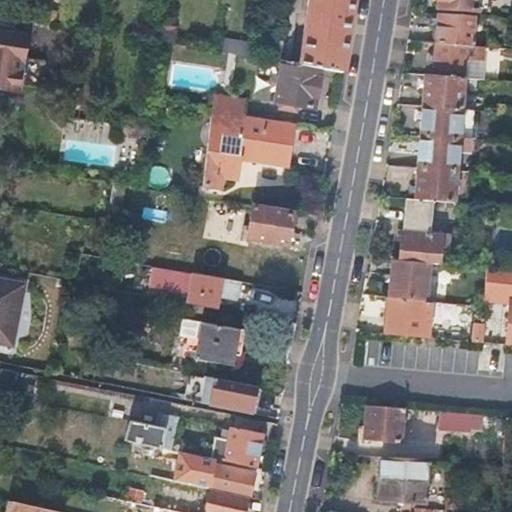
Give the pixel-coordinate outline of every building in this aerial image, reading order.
[(351,30),(354,0),(293,0),(293,8),(292,17),(301,17),(303,0),(309,0),(300,66),(322,70),(344,74),(349,40),(350,32),(351,30)] [(476,0),(434,0),(433,9),(476,11),(476,0)] [(277,57),(255,53),(255,59),(280,63),(287,64),(292,17),(293,8),(283,6),(277,57)] [(433,13),(431,45),(471,48),(473,16),(433,13)] [(19,17),(0,14),(0,89),(18,92),(26,40),(15,39),(19,17)] [(240,47),(220,44),(219,52),(219,53),(238,56),(240,47)] [(429,76),(462,79),(464,60),(481,62),(482,49),(471,48),(431,45),(429,76)] [(238,56),(219,53),(218,61),(250,65),(253,59),(238,56)] [(480,80),(481,62),(464,60),(462,79),(480,80)] [(315,110),(322,70),(300,66),(287,64),(280,63),(274,103),(315,110)] [(423,76),(421,108),(460,111),(462,79),(429,76),(423,76)] [(75,88),(71,119),(80,120),(84,89),(75,88)] [(214,97),(212,114),(228,117),(242,119),(244,102),(214,97)] [(421,108),(418,138),(458,141),(460,111),(421,108)] [(228,117),(212,114),(204,188),(223,191),(225,177),(239,178),(243,160),(248,161),(248,153),(225,149),(228,117)] [(290,168),(296,129),(242,119),(228,117),(225,149),(248,153),(248,161),(290,168)] [(418,138),(416,169),(456,172),(458,141),(418,138)] [(413,201),(428,202),(454,204),(456,172),(416,169),(413,201)] [(113,186),(107,222),(119,225),(124,187),(113,186)] [(402,200),(399,232),(425,234),(428,202),(413,201),(402,200)] [(288,247),(294,215),(253,208),(247,240),(288,247)] [(399,232),(397,262),(436,266),(438,249),(451,249),(453,236),(425,234),(399,232)] [(389,262),(386,298),(423,302),(425,275),(453,278),(456,272),(456,268),(436,266),(397,262),(389,262)] [(192,286),(188,305),(218,311),(220,299),(236,301),(239,283),(153,268),(151,280),(192,286)] [(511,346),(511,273),(483,271),(480,304),(485,303),(485,297),(507,299),(502,345),(511,346)] [(0,341),(13,344),(24,286),(0,281),(0,341)] [(386,298),(382,336),(425,339),(427,302),(423,302),(386,298)] [(468,330),(469,305),(435,304),(434,329),(468,330)] [(479,308),(471,307),(468,343),(477,343),(479,308)] [(232,372),(236,349),(243,351),(245,331),(201,323),(194,365),(232,372)] [(206,379),(202,404),(252,415),(257,390),(206,379)] [(399,411),(365,409),(363,444),(396,446),(399,411)] [(471,416),(438,414),(438,426),(471,429),(471,416)] [(263,437),(265,423),(236,417),(234,431),(263,437)] [(126,444),(162,450),(167,431),(130,424),(126,444)] [(212,461),(257,470),(263,437),(234,431),(230,431),(228,443),(215,440),(212,461)] [(422,504),(425,464),(422,464),(380,461),(377,501),(422,504)] [(250,499),(252,500),(255,477),(215,469),(211,491),(250,499)] [(178,484),(200,489),(202,479),(181,474),(178,484)] [(247,511),(250,499),(211,491),(207,511),(247,511)] [(147,507),(152,508),(161,510),(163,501),(149,498),(147,507)] [(456,511),(457,501),(445,501),(444,511),(456,511)]
